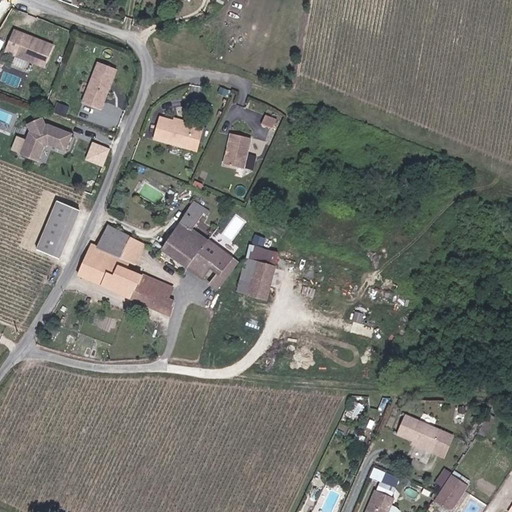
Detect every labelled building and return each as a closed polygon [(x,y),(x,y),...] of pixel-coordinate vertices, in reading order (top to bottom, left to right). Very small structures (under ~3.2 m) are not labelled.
[(56,43),(16,28),(6,51),(46,66),(56,43)] [(99,63),(92,82),(111,89),(118,70),(99,63)] [(111,89),(92,82),(83,103),(102,111),(111,89)] [(262,126),(274,130),(276,121),(265,117),(262,126)] [(187,123),(186,126),(161,118),(155,138),(196,151),(203,127),(187,123)] [(21,157),(38,163),(44,144),(65,151),(71,135),(46,126),(44,127),(41,120),(27,127),(31,133),(29,134),(21,157)] [(230,134),(223,164),(244,169),(251,138),(230,134)] [(105,165),(112,146),(94,140),(87,159),(105,165)] [(162,249),(186,267),(208,240),(193,229),(204,213),(207,216),(210,212),(194,200),(180,222),(162,249)] [(57,201),(37,250),(59,259),(79,210),(57,201)] [(122,257),(131,237),(108,225),(98,246),(122,257)] [(130,299),(142,276),(134,272),(136,264),(146,245),(131,237),(122,257),(98,246),(91,243),(78,275),(94,282),(106,288),(130,299)] [(236,262),(208,240),(186,267),(201,278),(209,267),(218,273),(209,284),(216,289),(236,262)] [(248,295),(256,262),(245,259),(237,292),(248,295)] [(275,267),(256,262),(248,295),(266,300),(275,267)] [(142,276),(130,299),(170,317),(175,301),(170,298),(174,289),(142,275),(142,276)] [(412,445),(431,453),(441,430),(405,415),(396,435),(413,442),(412,445)] [(453,435),(441,430),(431,453),(443,458),(453,435)] [(451,475),(434,501),(450,511),(468,486),(451,475)] [(373,493),(365,511),(387,511),(392,501),(373,493)]
